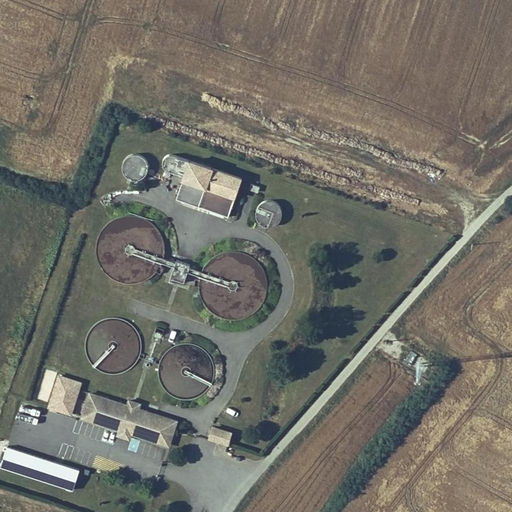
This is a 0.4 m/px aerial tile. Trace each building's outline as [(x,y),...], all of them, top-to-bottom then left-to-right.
[(236,169),(171,147),(168,146),(166,146),(164,146),(161,146),(161,147),(160,148),(159,149),(158,151),(157,153),(157,154),(157,155),(158,156),(158,157),(159,159),(161,160),(163,161),(166,162),(179,167),(171,189),(223,207),(236,169)] [(121,172),(141,177),(147,157),(127,151),(121,172)] [(255,177),(245,174),(243,179),(253,183),(255,177)] [(281,220),(278,198),(255,202),(259,224),(281,220)] [(179,274),(185,256),(171,251),(165,269),(179,274)] [(57,373),(46,408),(70,416),(82,380),(57,373)] [(128,425),(166,436),(173,413),(135,401),(137,396),(126,392),(125,398),(87,386),(80,410),(117,421),(118,422),(119,417),(128,420),(127,425),(128,425)] [(128,425),(127,425),(128,420),(119,417),(118,422),(117,421),(115,427),(126,430),(128,425)] [(210,418),(206,429),(224,435),(228,424),(210,418)] [(0,469),(74,487),(79,465),(4,446),(0,462),(0,469)]
